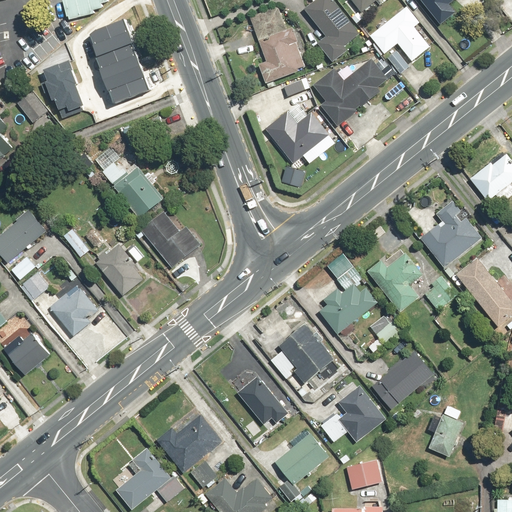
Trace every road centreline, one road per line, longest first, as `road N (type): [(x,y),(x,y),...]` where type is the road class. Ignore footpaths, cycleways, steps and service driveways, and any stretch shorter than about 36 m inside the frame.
road 1 (secondary): [(271,263),(511,72)]
road 2 (secondary): [(34,455),(271,263)]
road 3 (secondary): [(169,0),(271,263)]
